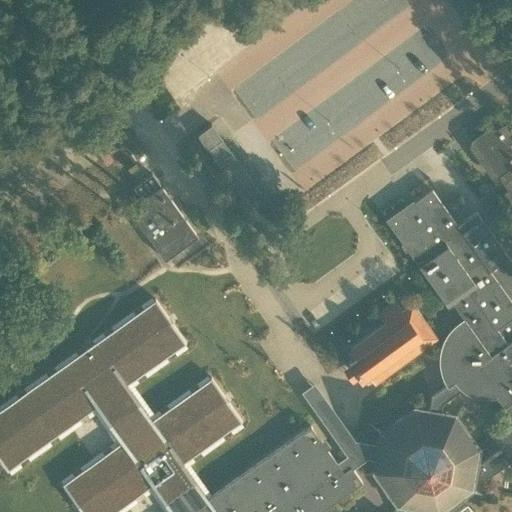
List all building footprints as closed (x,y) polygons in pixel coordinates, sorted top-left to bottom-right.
[(449,304),(454,301),(467,319),(459,325),(453,331),(448,339),(445,348),(444,360),(446,371),(451,382),(431,396),(429,411),(418,412),(408,415),(398,420),(390,427),(384,436),(380,446),(365,443),(337,463),(310,425),(236,477),(233,475),(228,474),(224,476),(165,391),(150,402),(145,397),(138,395),(132,396),(126,400),(123,406),(122,413),(125,419),(110,430),(168,511),(423,511),(424,508),(428,509),(433,508),(437,508),(441,506),(449,502),(456,498),(462,492),(468,486),(470,483),(471,480),(473,474),(488,476),(511,458),(511,120),(511,119),(494,130),(507,148),(500,153),(499,163),(504,170),(498,175),(508,190),(504,193),(511,204),(511,261),(509,257),(476,211),(464,219),(460,213),(453,218),(432,189),(406,208),(377,228),(391,247),(401,240),(406,248),(408,246),(449,304)] [(161,186),(129,209),(165,259),(197,236),(161,186)] [(134,266),(146,258),(124,228),(113,237),(134,266)] [(402,310),(395,300),(378,313),(385,322),(351,347),(353,351),(348,354),(352,359),(349,361),(361,379),(364,376),(368,381),(373,378),(375,381),(437,336),(412,302),(402,310)] [(28,352),(18,342),(0,358),(10,369),(28,352)]
